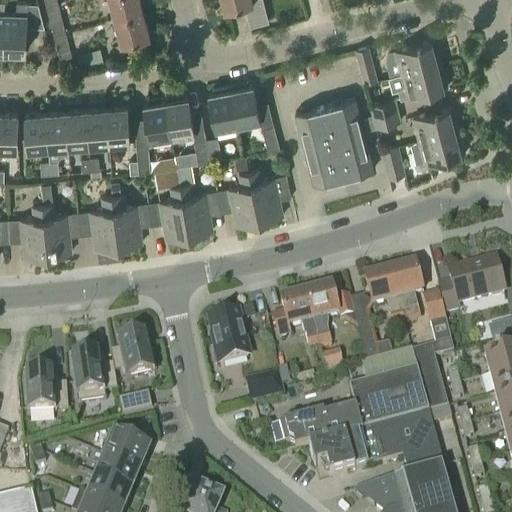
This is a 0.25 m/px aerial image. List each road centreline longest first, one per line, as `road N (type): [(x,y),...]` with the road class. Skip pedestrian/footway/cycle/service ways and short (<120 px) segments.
road 1 (residential): [(511,194),(464,197),(310,251),(173,279)]
road 2 (residential): [(464,0),(235,59),(207,55)]
road 3 (residential): [(207,55),(177,69),(0,82)]
road 4 (residential): [(173,279),(0,296)]
road 5 (residential): [(196,420),(173,279)]
road 6 (residential): [(299,511),(196,420)]
